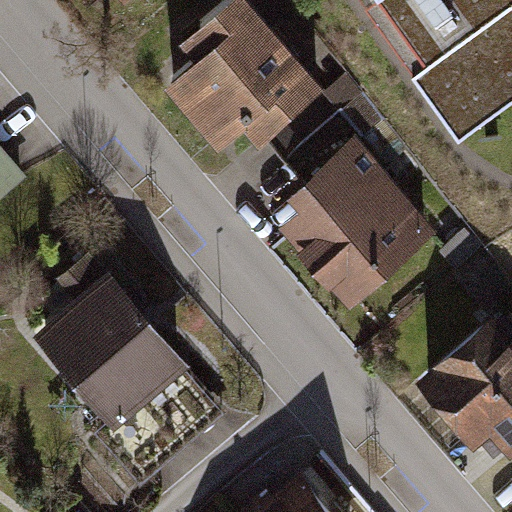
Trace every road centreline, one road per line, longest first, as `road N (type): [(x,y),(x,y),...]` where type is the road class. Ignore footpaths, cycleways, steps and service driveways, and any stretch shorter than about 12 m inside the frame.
road 1 (residential): [(320,380),(0,7)]
road 2 (residential): [(166,511),(320,380)]
road 3 (residential): [(433,511),(320,380)]
